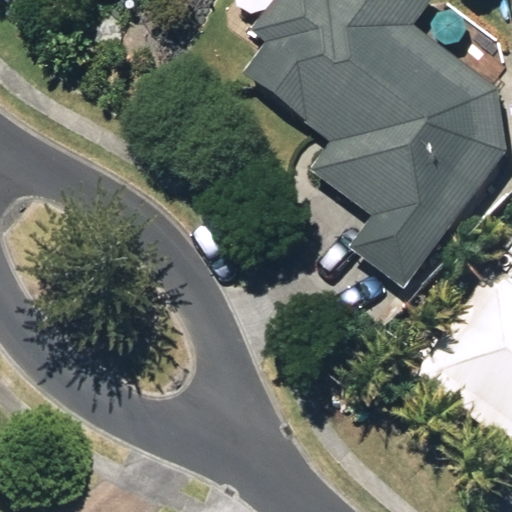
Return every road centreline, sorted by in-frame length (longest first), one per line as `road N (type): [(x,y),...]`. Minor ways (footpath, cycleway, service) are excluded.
road 1 (residential): [(0,168),(78,189),(165,252),(215,353),(223,428)]
road 2 (residential): [(223,428),(137,419),(80,389),(41,360),(0,302)]
road 3 (residential): [(315,511),(223,428)]
